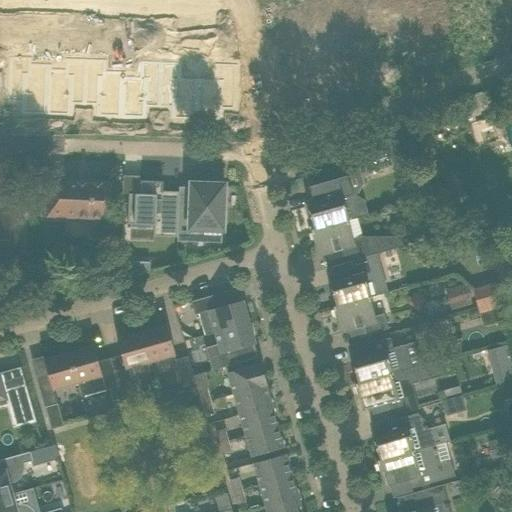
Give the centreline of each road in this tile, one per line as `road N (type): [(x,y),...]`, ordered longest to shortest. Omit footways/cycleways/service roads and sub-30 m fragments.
road 1 (residential): [(278,250),(250,156),(0,150)]
road 2 (residential): [(0,329),(278,250)]
road 3 (residential): [(352,511),(278,250)]
road 4 (residential): [(365,117),(511,59)]
